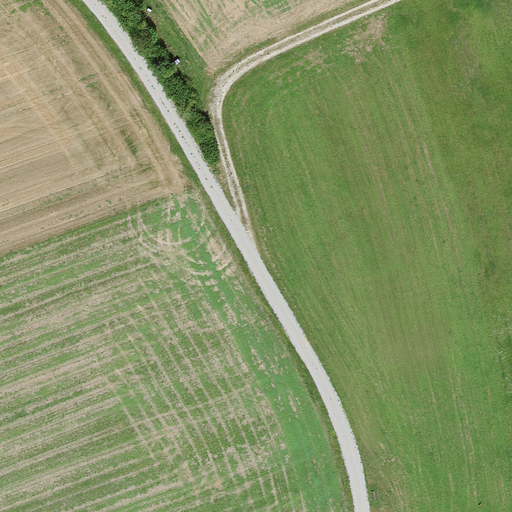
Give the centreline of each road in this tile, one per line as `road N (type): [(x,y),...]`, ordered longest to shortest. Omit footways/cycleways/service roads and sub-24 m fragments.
road 1 (track): [(359,511),(339,425),(319,383),(155,93),(84,0)]
road 2 (track): [(250,262),(225,99),(246,70),(391,0)]
